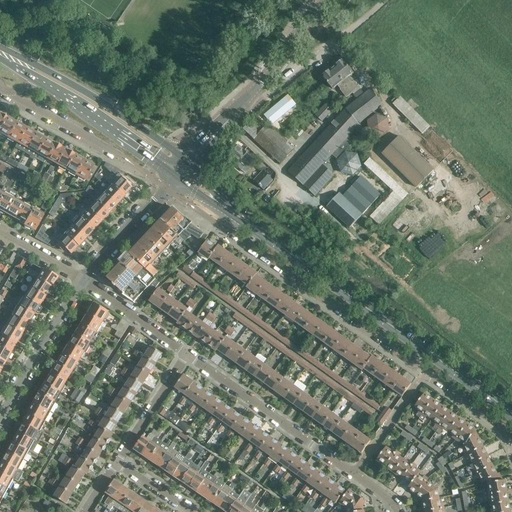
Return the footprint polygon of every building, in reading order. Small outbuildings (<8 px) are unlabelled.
[(332,68),(343,81),(352,93),(358,88),(352,80),(349,83),(346,79),(353,73),(342,60),(332,68)] [(343,81),(332,68),(322,76),(332,89),(339,84),(342,88),(339,90),(345,98),(352,93),(343,81)] [(358,88),(352,93),(357,99),(345,108),(359,125),(382,105),(369,89),(364,93),(358,88)] [(283,93),(260,111),(267,121),(291,102),(283,93)] [(400,97),(392,104),(422,134),(430,126),(400,97)] [(190,101),(190,112),(200,112),(201,101),(190,101)] [(325,104),(314,115),(322,122),(332,110),(325,104)] [(345,108),(287,171),(315,197),(334,175),(323,165),(359,125),(345,108)] [(380,111),(368,120),(381,135),(392,126),(380,111)] [(6,117),(0,127),(0,134),(7,138),(16,123),(11,120),(12,119),(7,116),(6,117)] [(247,122),(241,128),(253,140),(254,140),(280,165),(294,149),(267,124),(258,116),(256,119),(254,118),(249,124),(247,122)] [(16,123),(7,138),(17,144),(25,128),(21,126),(22,124),(17,122),(16,123)] [(25,128),(17,144),(26,149),(35,133),(31,131),(31,130),(26,127),(26,128),(25,128)] [(34,158),(44,138),(40,136),(41,135),(36,132),(35,133),(26,149),(32,152),(28,159),(32,161),(34,158)] [(434,170),(399,136),(381,154),(416,188),(434,170)] [(45,159),(54,144),(50,141),(51,140),(46,138),(45,139),(44,138),(34,158),(43,163),(45,159)] [(55,165),(63,149),(60,147),(60,146),(55,143),(55,144),(54,144),(45,159),(51,162),(55,165)] [(252,158),(238,145),(230,153),(231,154),(227,157),(241,170),(252,158)] [(365,162),(349,148),(335,163),(351,177),(365,162)] [(63,149),(55,165),(64,170),(73,154),(73,153),(68,150),(67,151),(63,149)] [(0,152),(0,159),(6,163),(9,157),(0,152)] [(73,154),(64,170),(74,175),(83,160),(82,159),(83,158),(78,155),(77,157),(73,154)] [(9,157),(6,163),(15,168),(18,162),(9,157)] [(370,217),(379,225),(408,194),(369,158),(364,164),(393,192),(370,217)] [(83,160),(74,175),(85,181),(90,172),(93,174),(97,168),(91,165),(92,163),(87,160),(87,162),(83,160)] [(18,162),(15,168),(25,173),(28,168),(18,162)] [(49,176),(50,173),(53,167),(49,165),(46,171),(45,172),(40,180),(45,183),(49,176)] [(101,171),(98,174),(105,180),(108,177),(101,171)] [(272,180),(264,172),(255,182),(263,190),(272,180)] [(96,173),(93,177),(101,184),(105,180),(98,174),(96,173)] [(44,184),(49,187),(53,178),(49,176),(45,183),(44,184)] [(109,185),(110,185),(123,197),(123,196),(126,193),(127,193),(130,190),(129,189),(130,188),(129,187),(131,185),(126,181),(124,183),(117,176),(115,178),(109,185)] [(0,199),(3,194),(4,193),(10,181),(7,179),(0,191),(0,190),(0,199)] [(13,198),(16,193),(12,191),(16,184),(10,181),(4,193),(3,194),(0,199),(0,211),(3,213),(4,213),(5,213),(13,199),(13,198)] [(63,188),(56,184),(54,190),(59,193),(65,192),(67,189),(64,187),(63,188)] [(102,193),(103,194),(116,206),(116,205),(119,201),(120,201),(123,199),(123,197),(110,185),(109,185),(102,193)] [(255,193),(250,188),(247,191),(252,197),(255,193)] [(94,201),(95,202),(108,214),(108,213),(112,209),(113,209),(116,207),(116,206),(103,194),(102,193),(94,201)] [(378,229),(339,193),(326,207),(366,243),(378,229)] [(63,203),(71,194),(70,194),(58,194),(57,197),(62,202),(63,203)] [(62,202),(57,197),(51,207),(55,210),(62,202)] [(13,199),(5,213),(7,214),(7,215),(10,217),(11,217),(15,219),(23,204),(23,203),(13,198),(13,199)] [(87,209),(88,210),(101,221),(104,217),(106,217),(108,215),(108,214),(95,202),(94,201),(87,209)] [(23,203),(15,219),(19,221),(19,222),(24,225),(33,209),(23,203)] [(493,223),(503,211),(495,204),(485,215),(493,223)] [(56,211),(55,210),(51,207),(47,214),(51,218),(56,211)] [(409,207),(394,225),(406,235),(421,217),(409,207)] [(33,209),(24,225),(34,231),(35,228),(36,229),(43,215),(44,214),(33,209)] [(79,217),(80,218),(93,230),(94,228),(96,228),(98,226),(98,224),(101,221),(88,210),(87,209),(79,217)] [(172,209),(161,220),(178,236),(191,223),(185,218),(183,220),(172,209)] [(72,225),(73,226),(86,238),(87,237),(88,237),(91,234),(91,232),(93,230),(80,218),(79,217),(72,225)] [(46,218),(41,227),(46,230),(51,221),(46,218)] [(153,229),(170,245),(175,249),(179,245),(180,246),(184,242),(178,236),(161,220),(153,229)] [(64,233),(65,234),(71,240),(78,245),(79,245),(81,245),(83,242),(83,241),(86,238),(73,226),(72,225),(64,233)] [(153,229),(145,237),(162,253),(167,257),(171,253),(166,249),(170,245),(153,229)] [(65,234),(64,233),(61,230),(54,239),(59,243),(57,245),(62,250),(64,248),(70,253),(71,252),(73,252),(74,251),(75,250),(75,248),(76,247),(78,245),(71,240),(65,234)] [(145,237),(137,245),(154,261),(159,266),(163,262),(158,257),(162,253),(145,237)] [(207,241),(198,253),(207,260),(209,258),(216,248),(207,241)] [(137,245),(129,254),(141,266),(153,277),(158,272),(157,272),(161,268),(159,266),(154,261),(137,245)] [(218,246),(216,248),(209,258),(218,265),(227,253),(218,246)] [(194,251),(191,248),(186,253),(190,256),(194,251)] [(10,264),(15,255),(9,251),(4,261),(10,264)] [(227,253),(218,265),(228,272),(237,260),(227,253)] [(153,277),(141,266),(129,254),(121,263),(147,287),(152,292),(159,283),(155,279),(153,277)] [(20,257),(14,267),(20,270),(26,260),(20,257)] [(237,260),(228,272),(238,279),(247,267),(237,260)] [(147,287),(121,263),(107,278),(113,283),(112,284),(115,287),(116,286),(123,293),(122,295),(133,302),(144,291),(147,287)] [(192,272),(184,266),(181,269),(190,276),(192,272)] [(20,270),(14,267),(9,277),(15,280),(20,270)] [(247,267),(238,279),(236,281),(240,284),(242,282),(247,287),(255,276),(257,274),(247,267)] [(26,273),(34,278),(35,279),(50,287),(53,283),(54,284),(57,279),(56,278),(57,277),(41,269),(39,271),(37,274),(29,269),(26,273)] [(203,286),(206,282),(197,275),(194,279),(203,286)] [(190,287),(193,282),(183,276),(180,280),(190,287)] [(247,287),(246,288),(256,295),(265,282),(255,276),(247,287)] [(34,278),(28,287),(44,297),(47,292),(48,293),(51,288),(50,288),(50,287),(35,279),(34,278)] [(213,293),(216,289),(206,282),(203,286),(213,293)] [(265,282),(256,295),(265,302),(274,289),(265,282)] [(22,296),(24,297),(38,306),(41,302),(42,302),(45,298),(44,297),(28,287),(22,296)] [(152,292),(147,287),(144,291),(150,296),(152,292)] [(168,296),(158,289),(149,301),(159,308),(168,296)] [(223,300),(226,295),(216,289),(213,293),(223,300)] [(274,289),(265,302),(275,309),(284,296),(274,289)] [(236,302),(226,295),(223,300),(233,307),(236,302)] [(17,306),(18,306),(32,315),(35,311),(36,311),(39,307),(38,306),(24,297),(22,296),(17,306)] [(168,296),(159,308),(169,315),(178,302),(168,296)] [(284,296),(275,309),(284,315),(293,303),(284,296)] [(187,309),(178,322),(177,323),(181,326),(181,328),(184,330),(185,329),(187,330),(196,318),(189,313),(197,303),(193,301),(189,307),(187,309)] [(178,302),(169,315),(178,322),(187,309),(178,302)] [(242,313),(245,309),(236,302),(233,307),(242,313)] [(94,303),(88,313),(103,323),(105,319),(106,320),(110,313),(109,313),(109,312),(94,303)] [(293,303),(284,315),(294,322),(303,310),(293,303)] [(11,315),(12,316),(27,324),(29,320),(30,320),(33,316),(32,315),(18,306),(17,306),(11,315)] [(251,320),(255,316),(245,309),(242,313),(251,320)] [(303,310),(294,322),(304,329),(313,317),(303,310)] [(196,318),(187,330),(188,331),(188,333),(191,335),(192,334),(196,337),(206,325),(205,324),(209,320),(213,315),(209,312),(202,322),(196,318)] [(88,313),(82,323),(98,333),(101,328),(100,327),(103,323),(88,313)] [(5,324),(7,325),(21,333),(24,329),(25,330),(27,325),(26,325),(27,324),(12,316),(11,315),(5,324)] [(261,327),(264,323),(255,316),(251,320),(261,327)] [(238,321),(247,328),(250,324),(241,317),(238,321)] [(313,317),(304,329),(313,336),(322,323),(313,317)] [(115,330),(117,331),(123,335),(128,327),(129,324),(122,319),(120,321),(115,330)] [(82,323),(76,333),(95,345),(99,339),(96,337),(98,333),(82,323)] [(271,334),(274,330),(264,323),(261,327),(271,334)] [(322,323),(313,336),(323,343),(332,330),(322,323)] [(0,333),(0,334),(1,335),(15,343),(18,338),(19,339),(22,335),(21,334),(21,333),(7,325),(5,324),(0,333)] [(247,328),(257,335),(260,330),(250,324),(247,328)] [(206,325),(196,337),(201,340),(200,342),(203,344),(205,343),(206,344),(215,332),(206,325)] [(226,337),(225,339),(217,350),(226,356),(236,344),(229,339),(235,331),(232,328),(227,334),(226,337)] [(257,335),(267,342),(270,337),(260,330),(257,335)] [(280,341),(283,337),(274,330),(271,334),(280,341)] [(332,330),(323,343),(332,350),(342,337),(332,330)] [(215,332),(206,344),(207,345),(207,346),(210,349),(211,348),(216,351),(217,350),(225,339),(215,332)] [(76,333),(70,343),(86,353),(89,348),(92,350),(95,345),(76,333)] [(0,346),(10,352),(12,348),(13,349),(16,344),(15,343),(1,335),(0,334),(0,346)] [(267,342),(276,348),(279,344),(270,337),(267,342)] [(290,348),(293,344),(283,337),(280,341),(290,348)] [(342,337),(332,350),(342,357),(351,344),(342,337)] [(70,343),(63,353),(78,362),(81,359),(82,359),(86,353),(70,343)] [(236,344),(226,356),(236,363),(245,351),(236,344)] [(276,348),(286,355),(289,351),(279,344),(276,348)] [(299,355),(303,350),(293,344),(290,348),(299,355)] [(351,344),(342,357),(352,364),(361,351),(351,344)] [(0,359),(5,362),(7,358),(8,358),(11,354),(10,353),(10,352),(0,346),(0,359)] [(149,348),(144,356),(156,364),(159,358),(160,358),(161,356),(161,355),(162,354),(151,346),(150,348),(149,348)] [(107,358),(110,354),(104,350),(98,359),(105,363),(107,358)] [(309,362),(312,357),(303,350),(299,355),(309,362)] [(245,351),(236,363),(246,370),(255,357),(245,351)] [(286,355),(295,362),(299,358),(289,351),(286,355)] [(361,351),(352,364),(361,371),(362,369),(370,358),(361,351)] [(63,353),(57,363),(72,372),(74,373),(77,367),(76,366),(78,362),(63,353)] [(116,353),(110,363),(115,366),(121,356),(116,353)] [(144,356),(137,366),(149,374),(156,364),(144,356)] [(371,356),(370,358),(362,369),(372,376),(381,363),(371,356)] [(255,357),(246,370),(255,377),(265,364),(255,357)] [(319,369),(322,364),(312,357),(309,362),(319,369)] [(295,362),(305,369),(308,365),(299,358),(295,362)] [(57,363),(51,373),(66,382),(69,378),(70,379),(74,373),(72,372),(57,363)] [(381,363),(372,376),(381,383),(391,370),(381,363)] [(265,364),(255,377),(265,384),(274,371),(265,364)] [(329,376),(332,371),(322,364),(319,369),(329,376)] [(305,369),(315,376),(318,372),(308,365),(305,369)] [(137,366),(131,376),(143,384),(149,374),(137,366)] [(92,383),(97,374),(91,370),(90,374),(87,375),(84,379),(92,383)] [(391,370),(381,383),(391,390),(401,377),(391,370)] [(274,371),(265,384),(274,391),(284,378),(274,371)] [(338,382),(341,378),(332,371),(329,376),(338,382)] [(315,376),(324,383),(328,379),(318,372),(315,376)] [(51,373),(45,383),(61,393),(65,386),(64,386),(66,382),(51,373)] [(184,395),(193,382),(188,379),(188,378),(185,376),(183,375),(175,387),(177,389),(176,389),(181,393),(184,395)] [(284,398),(293,385),(296,382),(286,375),(284,378),(274,391),(284,398)] [(131,376),(124,386),(136,394),(143,384),(131,376)] [(401,377),(391,390),(401,397),(410,384),(401,377)] [(338,382),(347,389),(351,385),(341,378),(338,382)] [(324,383),(334,390),(337,386),(328,379),(324,383)] [(193,382),(184,395),(179,402),(183,405),(188,398),(193,402),(202,389),(193,382)] [(39,393),(38,394),(54,402),(55,403),(61,393),(45,383),(39,393)] [(79,387),(78,389),(83,393),(87,386),(84,384),(81,388),(79,387)] [(293,385),(284,398),(294,405),(303,392),(293,385)] [(347,389),(357,396),(360,392),(351,385),(347,389)] [(124,386),(118,396),(130,404),(136,394),(124,386)] [(334,390),(343,397),(347,392),(337,386),(334,390)] [(71,399),(77,403),(83,393),(78,389),(71,399)] [(202,389),(193,402),(185,413),(190,417),(198,405),(203,408),(212,396),(202,389)] [(303,392),(294,405),(303,412),(313,399),(303,392)] [(353,403),(356,399),(347,392),(343,397),(353,403)] [(367,403),(370,399),(360,392),(357,396),(367,403)] [(50,413),(55,403),(54,402),(38,394),(33,403),(48,412),(50,413)] [(419,410),(415,415),(419,418),(432,400),(424,394),(414,407),(419,410)] [(118,396),(111,406),(123,413),(130,404),(118,396)] [(212,396),(203,408),(212,415),(221,403),(212,396)] [(313,418),(322,406),(313,399),(303,412),(313,418)] [(366,406),(356,399),(353,403),(351,406),(361,413),(362,410),(366,406)] [(367,403),(377,411),(380,406),(370,399),(367,403)] [(426,416),(431,420),(441,406),(432,400),(419,418),(423,421),(426,416)] [(29,413),(29,414),(43,421),(44,422),(50,413),(48,412),(33,403),(28,412),(29,413)] [(221,403),(212,415),(222,422),(231,409),(221,403)] [(111,406),(105,416),(117,424),(123,413),(111,406)] [(167,419),(171,413),(162,406),(158,413),(159,414),(167,419)] [(322,406),(313,418),(322,425),(332,412),(322,406)] [(376,413),(366,406),(362,410),(373,417),(376,413)] [(441,406),(431,420),(436,423),(432,428),(436,431),(449,412),(441,406)] [(382,413),(387,417),(391,411),(389,409),(386,407),(382,413)] [(222,422),(231,429),(232,429),(240,416),(231,409),(222,422)] [(332,412),(322,425),(332,432),(341,419),(332,412)] [(436,431),(436,432),(439,434),(442,431),(443,428),(448,432),(457,418),(449,412),(436,431)] [(171,413),(167,419),(175,425),(179,419),(171,413)] [(25,422),(24,423),(39,432),(44,422),(29,414),(27,417),(26,416),(23,421),(25,422)] [(99,426),(100,427),(111,433),(117,424),(105,416),(99,426)] [(240,416),(232,429),(231,429),(226,436),(230,438),(235,431),(240,435),(241,435),(249,423),(240,416)] [(211,425),(215,420),(210,417),(207,422),(205,427),(208,429),(211,425)] [(379,417),(375,422),(378,425),(380,427),(385,420),(379,417)] [(457,418),(448,432),(453,435),(451,438),(455,440),(466,424),(457,418)] [(341,419),(332,432),(341,439),(351,426),(341,419)] [(190,427),(183,422),(180,427),(186,431),(190,427)] [(19,431),(18,433),(34,441),(39,432),(24,423),(22,426),(21,426),(18,431),(19,431)] [(250,442),(259,430),(249,423),(241,435),(235,443),(232,447),(236,450),(239,446),(244,438),(250,442)] [(225,427),(220,424),(213,434),(218,437),(225,427)] [(466,424),(455,440),(459,443),(460,441),(464,444),(466,443),(475,431),(466,424)] [(356,430),(351,426),(341,439),(351,446),(361,433),(364,428),(360,425),(356,430)] [(100,427),(94,437),(106,444),(106,443),(108,443),(110,440),(109,439),(112,434),(111,433),(100,427)] [(142,436),(134,449),(142,455),(157,432),(153,429),(150,434),(149,434),(146,439),(142,436)] [(259,430),(250,442),(245,449),(249,452),(252,448),(251,448),(254,445),(259,449),(268,436),(259,430)] [(463,451),(459,453),(462,458),(482,447),(474,432),(475,431),(466,443),(464,444),(462,445),(465,450),(463,451)] [(157,432),(142,455),(149,460),(162,442),(157,439),(160,434),(157,432)] [(14,441),(13,442),(29,451),(34,441),(18,433),(17,436),(15,435),(13,440),(14,441)] [(361,433),(351,446),(356,450),(356,451),(359,452),(361,453),(370,440),(361,433)] [(268,436),(259,449),(269,455),(278,443),(268,436)] [(106,444),(94,437),(87,447),(99,455),(102,450),(104,450),(106,447),(105,445),(106,444)] [(162,442),(149,460),(157,465),(173,442),(170,440),(166,445),(162,442)] [(9,450),(8,452),(23,461),(29,451),(13,442),(11,446),(10,445),(8,450),(9,450)] [(173,442),(157,465),(165,471),(178,452),(173,449),(176,444),(173,442)] [(278,443),(269,455),(277,462),(287,450),(278,443)] [(199,455),(203,449),(197,445),(193,451),(199,455)] [(87,447),(81,457),(93,464),(93,463),(95,463),(97,460),(96,459),(99,455),(87,447)] [(376,460),(385,466),(396,450),(395,450),(392,448),(390,451),(385,447),(376,460)] [(472,464),(487,456),(482,447),(467,454),(472,464)] [(46,448),(41,458),(45,460),(50,450),(46,448)] [(249,452),(245,449),(238,458),(242,461),(249,452)] [(288,469),(297,457),(287,450),(277,462),(282,465),(288,469)] [(396,450),(385,466),(393,473),(403,458),(399,455),(400,454),(396,450)] [(4,460),(3,462),(18,470),(23,461),(8,452),(6,455),(5,455),(2,459),(4,460)] [(173,476),(185,458),(186,458),(178,452),(165,471),(173,476)] [(442,456),(437,460),(439,462),(442,466),(447,463),(442,456)] [(487,456),(472,464),(475,469),(472,470),(474,474),(491,465),(487,456)] [(81,457),(74,467),(84,474),(86,475),(89,470),(91,470),(93,467),(92,466),(93,464),(81,457)] [(297,457),(288,469),(296,475),(306,463),(297,457)] [(185,458),(173,476),(181,481),(190,468),(193,463),(185,458)] [(403,458),(393,473),(402,479),(413,463),(409,460),(407,462),(403,458)] [(190,468),(181,481),(188,487),(197,473),(200,469),(204,464),(206,462),(202,459),(197,466),(193,463),(190,468)] [(0,472),(13,480),(18,470),(3,462),(1,465),(0,464),(0,472)] [(197,473),(188,487),(196,492),(205,479),(208,474),(204,471),(209,464),(206,462),(204,464),(200,469),(197,473)] [(306,463),(296,475),(306,482),(315,470),(306,463)] [(413,463),(402,479),(410,484),(417,474),(420,471),(416,468),(417,466),(413,463)] [(277,472),(280,467),(276,464),(272,469),(277,472)] [(491,465),(474,474),(471,476),(473,480),(479,477),(482,483),(486,481),(487,485),(488,484),(501,479),(498,473),(496,474),(491,465)] [(73,466),(66,476),(78,483),(84,474),(74,467),(73,466)] [(315,470),(306,482),(316,490),(325,477),(315,470)] [(287,479),(291,474),(286,471),(280,479),(284,482),(287,479)] [(0,485),(7,489),(13,480),(0,472),(0,485)] [(205,479),(196,492),(204,497),(220,474),(216,472),(213,476),(209,473),(208,474),(205,479)] [(220,474),(204,497),(212,503),(221,489),(225,484),(220,481),(223,476),(220,474)] [(410,485),(407,488),(416,495),(427,481),(426,481),(428,479),(424,475),(422,478),(417,474),(410,484),(410,485)] [(241,475),(239,478),(248,484),(250,480),(241,475)] [(66,476),(60,486),(72,493),(78,483),(66,476)] [(326,496),(334,484),(325,477),(316,490),(321,493),(326,496)] [(501,479),(488,484),(489,490),(487,491),(488,500),(491,500),(492,506),(508,502),(504,481),(502,481),(501,479)] [(114,480),(105,493),(107,494),(109,496),(104,503),(105,504),(103,506),(106,509),(113,499),(122,485),(114,480)] [(427,481),(416,495),(422,498),(423,502),(439,498),(437,489),(427,481)] [(225,484),(221,489),(212,503),(220,508),(231,491),(236,484),(233,482),(229,487),(225,484)] [(334,484),(326,496),(321,503),(325,506),(330,500),(335,503),(344,491),(334,484)] [(122,485),(113,499),(106,509),(110,511),(113,506),(117,509),(121,504),(130,491),(122,485)] [(25,486),(20,496),(24,498),(29,488),(25,486)] [(55,494),(54,496),(65,503),(72,493),(60,486),(55,494)] [(239,496),(228,511),(239,511),(251,495),(244,490),(239,496)] [(338,503),(339,504),(343,507),(341,509),(343,510),(346,510),(356,496),(357,496),(348,490),(338,503)] [(130,491),(121,504),(117,509),(121,511),(126,511),(129,509),(138,496),(130,491)] [(231,491),(220,508),(225,511),(228,511),(239,496),(231,491)] [(253,493),(251,495),(239,511),(251,511),(256,505),(251,502),(254,498),(253,497),(255,495),(253,493)] [(138,496),(129,509),(132,511),(138,511),(146,501),(138,496)] [(356,496),(346,510),(345,511),(355,511),(362,510),(361,507),(365,502),(356,496)] [(439,498),(423,502),(424,511),(444,508),(443,503),(440,504),(439,498)] [(49,509),(52,504),(45,500),(42,505),(46,507),(49,509)] [(146,501),(138,511),(150,511),(154,507),(146,501)] [(490,511),(510,511),(508,502),(492,506),(492,510),(490,511)]
